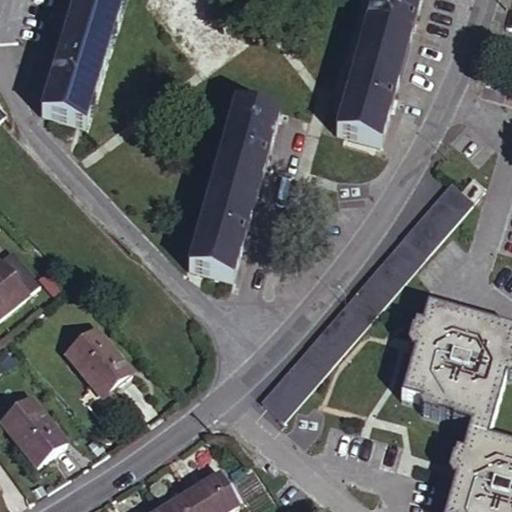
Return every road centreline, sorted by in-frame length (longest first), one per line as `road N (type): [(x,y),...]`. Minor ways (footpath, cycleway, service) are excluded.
road 1 (residential): [(475,0),(427,153),(371,252),(242,373)]
road 2 (residential): [(242,373),(0,101)]
road 3 (unknown): [(209,336),(220,303),(260,248),(292,225),(408,186)]
road 4 (residential): [(242,373),(59,511)]
